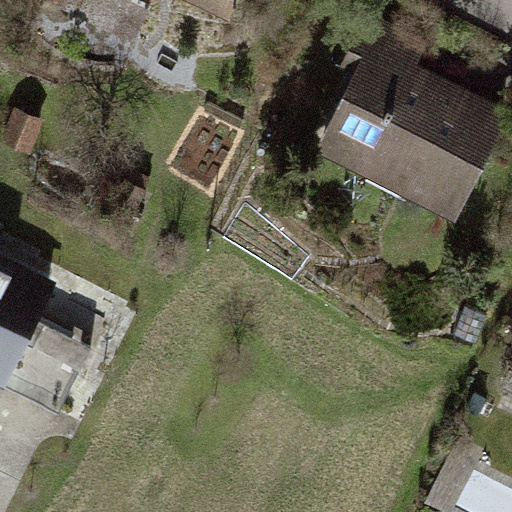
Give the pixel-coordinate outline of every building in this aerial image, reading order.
[(143,0),(102,0),(96,15),(142,33),(153,4),(143,0)] [(286,0),(169,0),(265,46),(286,0)] [(511,131),(511,98),(421,53),(431,34),(380,9),(359,49),(383,61),(348,131),(480,197),(511,131)] [(111,197),(125,205),(137,185),(123,178),(111,197)] [(9,271),(0,265),(0,359),(2,360),(38,291),(7,275),(9,271)]
